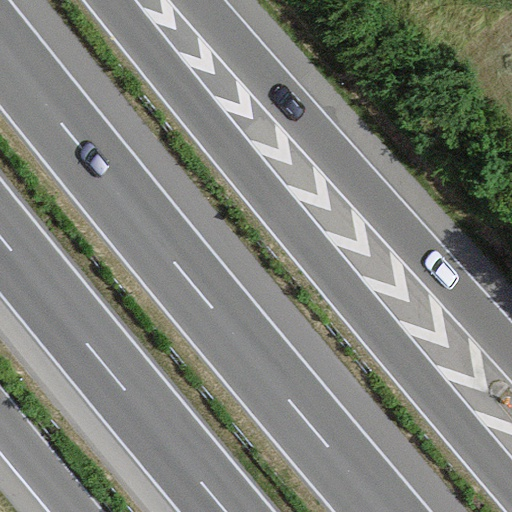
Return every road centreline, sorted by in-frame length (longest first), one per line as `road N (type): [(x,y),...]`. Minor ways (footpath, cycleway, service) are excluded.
road 1 (motorway): [(511,483),(120,0)]
road 2 (motorway): [(383,511),(0,46)]
road 3 (motorway): [(511,349),(193,0)]
road 4 (motorway): [(0,235),(227,511)]
